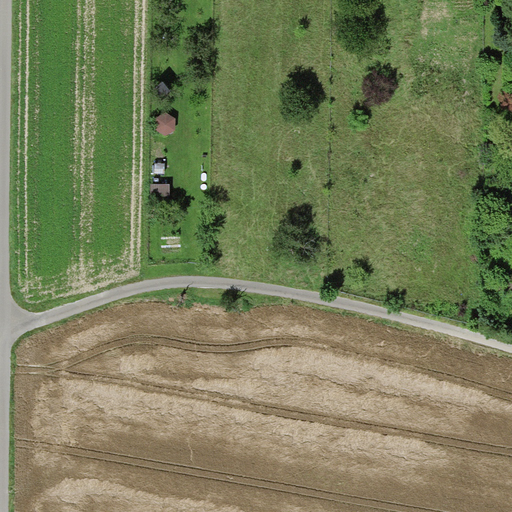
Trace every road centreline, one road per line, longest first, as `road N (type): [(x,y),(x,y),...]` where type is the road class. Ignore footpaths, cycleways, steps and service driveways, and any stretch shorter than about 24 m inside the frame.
road 1 (track): [(511,346),(418,317),(185,278),(126,289),(0,334)]
road 2 (track): [(1,511),(10,0)]
